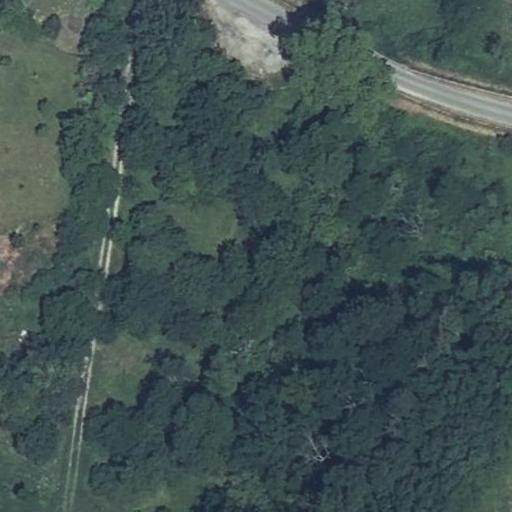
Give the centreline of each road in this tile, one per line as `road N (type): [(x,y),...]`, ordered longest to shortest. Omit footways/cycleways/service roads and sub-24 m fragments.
road 1 (track): [(69,511),(133,18)]
road 2 (tertiary): [(511,115),(370,66),(249,0)]
